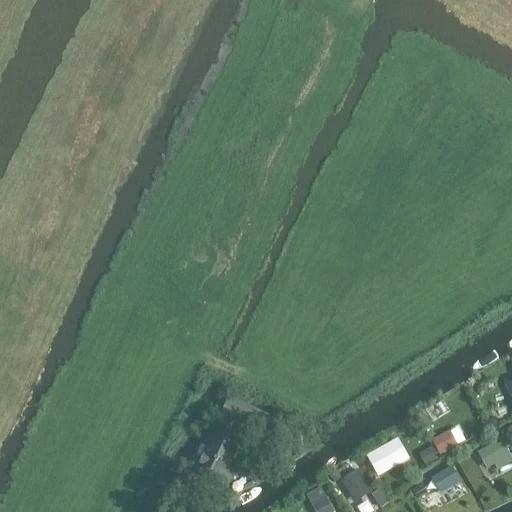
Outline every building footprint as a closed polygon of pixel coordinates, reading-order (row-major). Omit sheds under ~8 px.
[(231,403),(221,423),(261,442),(270,422),(231,403)] [(495,419),(485,424),(488,431),(499,427),(495,419)] [(448,436),(433,443),(440,457),(455,449),(448,436)] [(213,440),(197,475),(222,487),(239,453),(213,440)] [(502,442),(478,455),(487,471),(511,457),(502,442)] [(391,447),(369,458),(379,476),(400,464),(391,447)] [(430,451),(420,456),(426,467),(436,461),(430,451)] [(453,469),(432,481),(439,493),(460,481),(453,469)] [(336,472),(329,477),(334,485),(342,480),(336,472)] [(359,473),(343,483),(354,500),(369,490),(359,473)] [(422,487),(413,493),(417,500),(427,494),(422,487)] [(321,490),(307,497),(313,507),(315,511),(321,511),(331,506),(327,500),(321,490)] [(381,491),(373,497),(382,510),(390,505),(381,491)]
